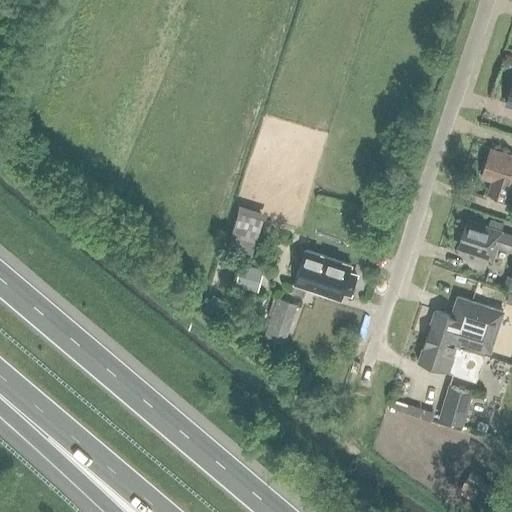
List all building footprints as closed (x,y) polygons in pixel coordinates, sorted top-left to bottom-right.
[(482,177),(492,180),(487,193),(511,201),(511,198),(511,157),(490,150),(482,177)] [(239,211),(228,246),(253,254),(263,219),(239,211)] [(511,250),(511,236),(501,233),(503,225),(491,221),(488,229),(467,221),(458,248),(492,259),(496,247),(511,252),(511,250)] [(344,292),(351,294),(356,276),(349,274),(351,266),(305,251),(294,284),(296,284),(293,292),(303,295),(305,288),(329,296),(330,293),(342,297),(344,292)] [(240,266),(234,290),(257,295),(263,272),(240,266)] [(511,278),(507,277),(503,289),(511,292),(511,278)] [(220,322),(232,304),(214,292),(202,309),(220,322)] [(300,303),(278,296),(265,336),(287,343),(300,303)] [(436,311),(428,333),(463,345),(491,354),(505,311),(458,296),(452,317),(436,311)] [(419,362),(453,373),(477,381),(486,355),(462,347),(463,345),(428,333),(419,362)] [(448,385),(438,419),(448,422),(463,426),(473,392),(448,385)] [(486,432),(489,424),(478,420),(476,428),(486,432)] [(478,489),(483,479),(470,473),(466,482),(478,489)]
